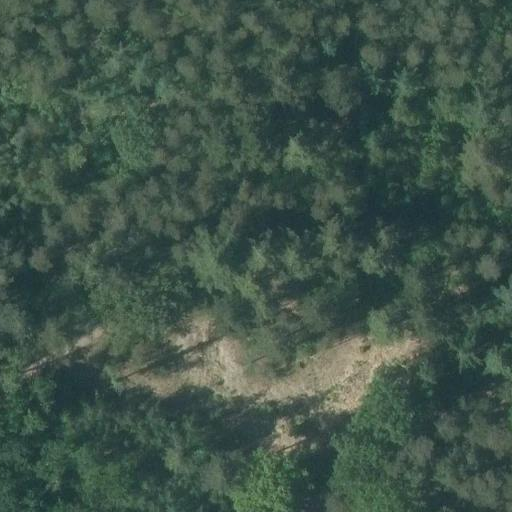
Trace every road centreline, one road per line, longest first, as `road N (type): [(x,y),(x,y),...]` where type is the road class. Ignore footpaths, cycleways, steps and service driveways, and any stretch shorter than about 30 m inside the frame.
road 1 (unknown): [(361,0),(356,83),(345,114),(157,262),(92,339),(53,353),(0,397)]
road 2 (track): [(0,92),(107,117),(162,118),(221,63),(356,83),(511,144)]
road 3 (track): [(275,511),(388,404),(511,335)]
